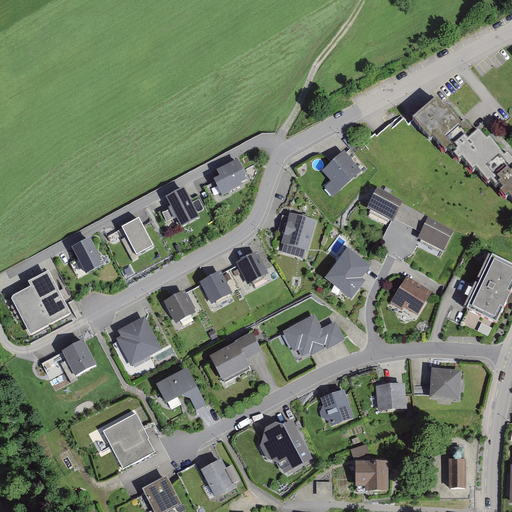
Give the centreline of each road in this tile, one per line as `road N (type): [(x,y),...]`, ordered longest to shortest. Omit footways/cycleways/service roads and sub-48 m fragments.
road 1 (residential): [(511,356),(377,353),(185,451)]
road 2 (residential): [(283,152),(259,141),(6,276)]
road 3 (residential): [(511,30),(283,152)]
road 4 (residential): [(283,152),(246,230),(96,314)]
road 5 (track): [(283,152),(282,133),(315,68),(365,0)]
road 6 (secondary): [(489,511),(511,357)]
